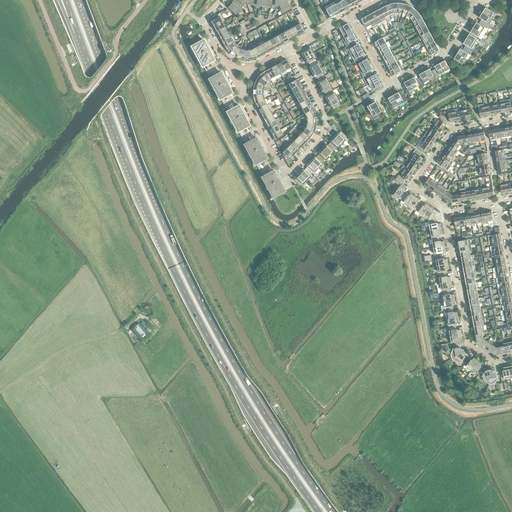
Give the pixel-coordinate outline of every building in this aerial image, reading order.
[(290,6),(287,2),(287,1),(285,0),(283,0),(278,7),(282,13),(290,9),(289,6),(290,6)] [(344,10),(340,2),(338,0),(334,2),(335,4),(340,13),(344,10)] [(345,0),(342,0),(340,2),(344,10),(349,8),(345,0)] [(239,10),(241,8),(234,1),(232,3),(227,7),(236,16),(240,11),(239,10)] [(340,13),(335,4),(330,7),(335,15),(340,13)] [(392,4),(386,6),(390,15),(394,13),(392,4)] [(406,4),(403,13),(407,15),(412,7),(406,4)] [(386,6),(381,9),(385,17),(390,15),(386,6)] [(335,15),(330,7),(325,9),(330,18),(331,19),(335,16),(335,15)] [(418,11),(412,7),(407,15),(410,18),(418,11)] [(486,8),(482,13),(491,18),(493,19),(496,14),(486,8)] [(381,9),(376,11),(382,22),(387,19),(385,17),(381,9)] [(382,22),(376,11),(371,14),(377,25),(382,22)] [(422,17),(418,11),(410,18),(413,22),(422,17)] [(224,21),(220,12),(219,13),(218,14),(214,19),(215,19),(213,20),(212,19),(209,21),(211,24),(212,23),(214,26),(222,22),(224,21)] [(482,13),(479,18),(483,20),(482,22),(488,26),(490,24),(493,19),(491,18),(482,13)] [(371,14),(366,16),(371,25),(372,27),(377,25),(371,14)] [(371,25),(366,16),(362,19),(366,28),(371,25)] [(424,22),(422,17),(413,22),(416,26),(424,22)] [(293,24),(294,27),(299,35),(302,33),(302,34),(302,35),(305,33),(299,21),(293,24)] [(225,27),(222,22),(214,26),(215,29),(214,30),(215,32),(225,27)] [(427,27),(424,22),(416,26),(418,31),(427,27)] [(476,22),(473,27),(484,34),(487,29),(488,26),(482,22),(480,25),(476,22)] [(341,33),(350,29),(347,24),(339,28),(341,33)] [(228,32),(225,27),(215,32),(217,35),(217,34),(218,34),(219,36),(228,32)] [(299,35),(294,27),(289,29),(294,39),(296,38),(296,37),(299,35)] [(427,27),(418,31),(421,36),(429,31),(427,27)] [(473,27),(470,32),(472,34),(479,38),(481,39),(484,34),(473,27)] [(289,29),(284,32),(288,40),(291,39),(292,40),(294,39),(289,29)] [(353,34),(350,29),(341,33),(344,38),(353,34)] [(230,31),(228,32),(219,36),(221,39),(220,40),(219,40),(221,42),(233,36),(230,31)] [(429,31),(421,36),(423,41),(432,36),(429,31)] [(284,32),(279,35),(284,44),(286,43),(286,42),(288,40),(284,32)] [(353,34),(344,38),(347,43),(345,45),(346,47),(353,43),(352,41),(356,39),(353,34)] [(470,34),(466,39),(475,44),(478,39),(470,34)] [(278,46),(274,37),(273,35),(268,38),(274,50),(276,48),(276,47),(278,46)] [(284,44),(279,35),(274,37),(278,46),(281,44),(282,45),(282,46),(284,44)] [(235,41),(233,36),(221,42),(222,45),(222,44),(223,44),(225,47),(233,42),(235,41)] [(432,36),(423,41),(421,42),(424,47),(435,41),(432,36)] [(274,50),(268,38),(263,41),(268,51),(271,50),(272,51),(271,51),(272,51),(274,50)] [(377,47),(378,47),(386,42),(384,38),(375,42),(374,43),(377,47)] [(475,44),(466,39),(463,44),(467,46),(466,48),(472,52),(473,50),(472,49),(475,44)] [(215,60),(210,52),(203,40),(191,46),(202,67),(215,60)] [(268,51),(263,41),(258,43),(259,46),(264,55),(266,54),(266,53),(268,51)] [(435,41),(424,47),(426,51),(437,46),(435,41)] [(234,42),(233,42),(225,47),(225,48),(226,49),(227,50),(228,51),(228,52),(230,53),(237,45),(234,42)] [(386,42),(378,47),(380,52),(389,47),(386,42)] [(354,46),(353,43),(346,47),(350,55),(361,49),(358,44),(354,46)] [(237,45),(230,53),(231,54),(232,55),(233,55),(234,56),(235,57),(236,57),(240,48),(241,47),(237,45)] [(264,55),(259,46),(254,48),(258,57),(261,55),(262,56),(261,56),(262,56),(264,55)] [(304,58),(314,53),(311,48),(309,49),(308,46),(301,50),(303,52),(301,53),(304,58)] [(437,46),(426,51),(429,56),(440,51),(437,46)] [(258,57),(254,48),(253,47),(249,49),(251,59),(253,59),(255,58),(256,58),(257,57),(258,57)] [(389,47),(380,52),(383,57),(391,52),(389,47)] [(245,48),(240,48),(236,57),(237,58),(238,58),(240,59),(241,59),(242,59),(243,59),(245,49),(245,48)] [(460,49),(457,54),(466,59),(469,54),(470,55),(472,52),(466,48),(464,51),(460,49)] [(364,54),(361,49),(350,55),(355,62),(361,59),(360,56),(364,54)] [(391,52),(383,57),(385,61),(396,56),(394,51),(391,52)] [(314,53),(304,58),(307,63),(308,63),(309,65),(316,61),(315,59),(316,58),(314,53)] [(466,59),(457,54),(454,59),(462,64),(466,59)] [(399,60),(396,56),(385,61),(388,66),(399,60)] [(283,60),(280,61),(285,71),(291,68),(292,68),(289,62),(288,62),(289,63),(288,63),(286,59),(283,61),(283,60)] [(363,61),(361,59),(355,62),(356,65),(358,64),(361,69),(369,64),(366,59),(363,61)] [(391,71),(401,65),(399,60),(388,66),(391,71)] [(440,63),(445,72),(450,69),(445,60),(440,63)] [(285,71),(280,61),(278,62),(278,63),(279,64),(276,65),(280,73),(285,71)] [(316,61),(309,65),(311,67),(309,68),(312,73),(322,68),(319,63),(317,63),(316,61)] [(436,68),(434,70),(438,78),(440,77),(439,75),(445,72),(440,63),(435,66),(436,68)] [(372,70),(369,64),(361,69),(363,74),(362,75),(363,78),(370,74),(368,72),(372,70)] [(273,65),(270,67),(275,76),(280,73),(276,65),(273,67),(272,66),(273,66),(273,65)] [(393,76),(404,70),(401,65),(391,71),(390,71),(392,76),(393,75),(393,76)] [(275,76),(270,67),(268,68),(269,69),(266,70),(270,79),(275,76)] [(324,73),(322,68),(312,73),(315,78),(316,77),(317,80),(324,76),(323,74),(324,73)] [(438,78),(434,70),(431,71),(430,69),(425,72),(429,80),(434,77),(435,79),(438,78)] [(271,80),(270,79),(266,70),(265,71),(264,71),(263,72),(262,73),(261,74),(260,75),(267,82),(271,80)] [(232,93),(228,85),(221,72),(209,79),(220,99),(232,93)] [(421,77),(418,78),(423,86),(425,85),(424,83),(429,80),(425,72),(419,74),(421,77)] [(371,77),(370,74),(363,78),(367,85),(369,84),(377,80),(375,74),(371,77)] [(268,83),(267,82),(260,75),(258,77),(257,78),(257,79),(256,79),(255,81),(264,86),(268,83)] [(324,76),(317,80),(318,82),(317,83),(320,88),(330,83),(327,77),(325,78),(324,76)] [(415,77),(409,80),(414,88),(419,86),(420,88),(423,86),(418,78),(416,79),(415,77)] [(291,89),(301,84),(299,81),(299,82),(298,82),(297,79),(288,84),(291,89)] [(377,80),(369,84),(372,89),(370,90),(371,93),(379,88),(378,86),(380,85),(377,80)] [(414,88),(409,80),(404,83),(405,85),(403,86),(407,94),(410,93),(409,91),(414,88)] [(265,86),(264,86),(255,81),(254,83),(254,85),(253,86),(253,87),(253,88),(253,89),(263,90),(265,86)] [(332,88),(330,83),(320,88),(323,93),(324,92),(325,94),(332,91),(331,88),(332,88)] [(301,84),(291,89),(294,94),(302,89),(301,87),(301,86),(302,86),(301,84)] [(302,89),(294,94),(296,99),(306,94),(305,91),(304,92),(305,92),(304,92),(302,89)] [(332,91),(325,94),(326,97),(325,97),(328,103),(337,97),(335,92),(333,93),(332,91)] [(399,92),(393,95),(399,106),(404,103),(408,101),(404,95),(404,94),(402,95),(400,92),(399,93),(399,92)] [(306,94),(296,99),(299,104),(308,99),(306,97),(307,96),(306,94)] [(264,95),(263,95),(253,97),(254,99),(254,100),(254,101),(255,103),(256,104),(264,100),(265,99),(264,95)] [(390,102),(388,103),(391,110),(394,108),(399,106),(393,95),(388,98),(390,102)] [(337,97),(328,103),(331,108),(332,107),(333,109),(340,106),(339,103),(340,103),(337,97)] [(308,99),(299,104),(302,109),(311,104),(310,101),(310,102),(309,102),(308,99)] [(264,100),(256,104),(257,107),(256,107),(257,110),(267,105),(264,100)] [(369,111),(378,107),(375,102),(371,104),(370,101),(363,105),(364,107),(366,106),(369,111)] [(269,104),(267,105),(257,110),(258,112),(259,112),(260,111),(261,114),(270,110),(272,109),(269,104)] [(313,106),(311,104),(302,109),(305,114),(313,109),(311,107),(312,106),(313,106)] [(250,126),(246,118),(239,105),(226,112),(237,132),(250,126)] [(378,107),(369,111),(370,112),(369,112),(368,114),(366,117),(370,119),(371,119),(371,120),(378,117),(377,114),(381,112),(378,107)] [(315,114),(315,113),(314,112),(314,111),(313,109),(305,114),(303,115),(306,119),(316,117),(315,116),(315,115),(315,114)] [(263,120),(272,115),(270,110),(261,114),(263,117),(262,117),(261,117),(263,120)] [(448,115),(443,116),(447,122),(450,121),(450,122),(453,121),(453,122),(455,122),(454,112),(448,113),(448,115)] [(272,115),(263,120),(264,122),(265,121),(266,124),(275,120),(272,115)] [(438,119),(435,124),(444,129),(445,128),(445,127),(446,124),(447,122),(443,116),(441,119),(440,120),(438,119)] [(278,125),(275,120),(266,124),(268,127),(267,128),(267,127),(268,130),(278,125)] [(305,123),(304,128),(314,132),(314,131),(315,129),(315,128),(315,126),(316,125),(306,123),(305,123)] [(435,124),(432,128),(440,133),(442,131),(443,131),(444,129),(435,124)] [(278,125),(268,130),(269,132),(270,132),(269,132),(270,131),(272,134),(280,130),(278,125)] [(313,134),(314,132),(304,128),(304,127),(302,131),(302,132),(309,139),(310,138),(310,137),(311,136),(312,135),(313,134)] [(432,128),(429,133),(438,138),(439,137),(439,136),(438,136),(440,133),(432,128)] [(280,130),(272,134),(274,138),(273,138),(272,138),(274,141),(277,139),(276,138),(283,135),(280,130)] [(338,132),(334,137),(342,144),(346,140),(345,139),(346,137),(341,131),(339,133),(338,132)] [(309,139),(302,132),(298,136),(306,144),(308,142),(308,141),(308,142),(307,141),(309,139)] [(429,133),(426,137),(434,142),(435,140),(436,140),(438,138),(429,133)] [(467,135),(457,137),(461,143),(468,142),(467,135)] [(306,144),(298,136),(294,140),(301,147),(303,144),(304,145),(304,146),(306,144)] [(331,142),(329,144),(335,149),(336,147),(337,148),(342,144),(334,137),(330,141),(331,142)] [(426,137),(423,141),(432,147),(433,146),(433,145),(432,145),(434,142),(426,137)] [(457,149),(461,143),(457,137),(450,147),(458,152),(458,151),(457,149)] [(267,158),(263,151),(256,138),(244,144),(255,165),(267,158)] [(301,147),(294,140),(290,144),(298,152),(300,150),(299,149),(301,147)] [(432,147),(423,141),(421,140),(418,144),(419,145),(417,148),(423,152),(424,149),(428,152),(429,149),(430,149),(432,147)] [(298,152),(290,144),(286,148),(293,155),(295,153),(296,153),(296,154),(298,152)] [(326,144),(322,149),(330,156),(334,152),(333,151),(335,149),(329,144),(327,145),(326,144)] [(458,152),(450,147),(449,149),(448,149),(446,151),(455,156),(458,152)] [(291,158),(293,155),(286,148),(282,153),(281,153),(289,167),(289,166),(292,163),(289,161),(292,159),(291,158)] [(330,156),(322,149),(318,153),(319,154),(317,156),(323,161),(325,159),(326,160),(330,156)] [(411,157),(412,157),(421,163),(422,162),(422,161),(421,161),(423,158),(420,156),(421,153),(416,150),(411,157)] [(455,156),(446,151),(445,152),(445,153),(446,153),(444,155),(451,161),(455,156)] [(451,161),(444,155),(443,158),(442,158),(441,158),(441,159),(449,165),(451,161)] [(323,161),(317,156),(316,158),(315,157),(311,161),(318,168),(322,164),(321,163),(323,161)] [(412,157),(409,162),(417,167),(418,165),(419,165),(421,163),(412,157)] [(449,165),(441,159),(440,160),(440,161),(438,164),(446,169),(449,165)] [(308,166),(306,168),(311,173),(313,172),(314,173),(318,168),(311,161),(306,165),(308,166)] [(409,162),(406,166),(414,172),(417,167),(409,162)] [(414,172),(406,166),(404,165),(401,170),(403,171),(412,177),(413,175),(413,174),(412,174),(414,172)] [(311,173),(306,168),(304,170),(303,169),(299,173),(307,180),(311,176),(310,175),(311,173)] [(285,191),(278,178),(274,170),(262,177),(273,198),(285,191)] [(412,177),(403,171),(400,175),(406,180),(408,181),(409,178),(410,179),(412,177)] [(307,180),(299,173),(295,177),(296,178),(294,180),(300,186),(302,184),(303,185),(307,180)] [(406,180),(400,175),(399,174),(395,180),(402,185),(406,180)] [(428,188),(434,180),(429,177),(424,184),(427,186),(427,187),(428,188)] [(438,183),(434,180),(428,188),(430,190),(431,189),(433,191),(438,183)] [(443,186),(438,183),(433,191),(436,192),(435,193),(436,193),(437,194),(443,186)] [(401,200),(405,194),(403,193),(404,192),(403,191),(404,189),(400,186),(396,192),(395,192),(394,192),(393,192),(392,193),(392,194),(392,195),(392,196),(393,196),(396,199),(397,198),(399,199),(399,198),(401,200)] [(448,190),(443,186),(437,194),(439,196),(440,195),(443,197),(446,191),(448,190)] [(446,191),(443,197),(451,203),(453,196),(446,191)] [(405,194),(401,200),(404,202),(405,203),(404,204),(408,207),(415,196),(411,193),(409,195),(408,195),(408,196),(405,194)] [(460,194),(453,196),(451,203),(462,201),(460,194)] [(419,199),(415,196),(408,207),(411,209),(412,208),(414,209),(416,210),(420,204),(418,203),(419,202),(418,201),(419,199)] [(423,206),(420,204),(416,210),(419,212),(418,212),(420,213),(419,214),(423,217),(430,206),(426,203),(424,206),(423,205),(423,206)] [(434,209),(430,206),(423,217),(426,219),(427,218),(429,219),(429,222),(436,220),(435,214),(433,213),(433,212),(433,211),(434,209)] [(436,220),(429,222),(427,222),(426,223),(426,227),(428,227),(429,231),(441,228),(440,223),(438,224),(438,223),(436,223),(436,220)] [(441,228),(429,231),(430,235),(431,235),(431,237),(432,236),(432,239),(439,238),(439,235),(440,235),(440,234),(442,233),(441,228)] [(439,238),(432,239),(433,242),(432,242),(433,244),(431,244),(432,248),(445,246),(444,241),(441,242),(441,240),(440,241),(439,238)] [(445,246),(432,248),(433,252),(434,252),(435,254),(443,253),(443,251),(446,251),(445,246)] [(449,269),(448,264),(436,266),(436,270),(438,270),(438,272),(439,275),(446,273),(445,271),(446,270),(446,269),(449,269)] [(446,273),(439,275),(440,277),(439,277),(439,279),(438,280),(439,284),(451,281),(450,276),(448,277),(447,276),(446,276),(446,273)] [(451,281),(439,284),(440,288),(438,288),(439,293),(449,291),(449,288),(450,288),(450,287),(452,286),(451,281)] [(450,294),(449,291),(439,293),(439,298),(441,297),(442,301),(455,299),(454,294),(451,295),(451,294),(450,294)] [(455,299),(442,301),(443,306),(441,306),(442,311),(446,310),(452,309),(452,306),(453,306),(453,305),(456,304),(455,299)] [(452,309),(446,310),(446,313),(446,315),(445,315),(446,319),(458,317),(457,312),(454,312),(454,311),(453,311),(452,309)] [(459,322),(458,317),(446,319),(446,323),(448,323),(448,325),(449,328),(456,326),(455,324),(456,323),(456,322),(459,322)] [(138,324),(131,330),(139,338),(146,333),(138,324)] [(456,326),(449,328),(449,330),(449,331),(449,332),(448,333),(449,337),(461,334),(460,330),(458,330),(457,329),(456,329),(456,326)] [(485,332),(484,330),(475,332),(477,343),(483,338),(482,334),(485,332)] [(461,334),(449,337),(450,341),(451,341),(451,343),(460,341),(460,340),(462,339),(461,334)] [(483,338),(477,343),(486,349),(491,341),(490,339),(487,341),(483,338)] [(491,341),(486,349),(495,355),(496,347),(492,345),(493,342),(491,341)] [(496,347),(495,355),(505,353),(504,343),(503,343),(502,344),(501,346),(496,347)] [(452,359),(464,351),(464,350),(463,350),(463,349),(462,349),(461,348),(460,348),(459,348),(458,348),(457,348),(453,349),(453,350),(452,351),(452,352),(451,352),(451,353),(451,354),(451,355),(451,356),(451,357),(452,358),(452,359)] [(465,352),(464,351),(452,359),(453,360),(454,360),(454,361),(456,361),(456,362),(457,362),(458,362),(459,362),(460,362),(461,362),(464,364),(468,358),(465,356),(465,355),(465,354),(465,353),(465,352)] [(471,360),(468,358),(464,364),(467,366),(466,366),(468,367),(467,368),(471,371),(478,360),(474,357),(472,360),(471,359),(471,360)] [(482,363),(478,360),(471,371),(474,373),(475,372),(477,373),(479,374),(483,369),(481,367),(481,366),(480,365),(482,363)] [(486,371),(483,369),(479,374),(483,377),(483,378),(483,379),(484,379),(484,380),(484,381),(485,381),(485,382),(486,382),(486,383),(487,383),(488,383),(489,384),(492,370),(491,369),(490,369),(489,370),(487,370),(486,371)] [(492,370),(489,384),(490,384),(491,384),(492,384),(493,383),(494,383),(495,382),(496,381),(496,380),(497,380),(498,380),(497,375),(497,374),(497,373),(496,373),(496,372),(495,372),(495,371),(494,371),(493,370),(492,370)]
